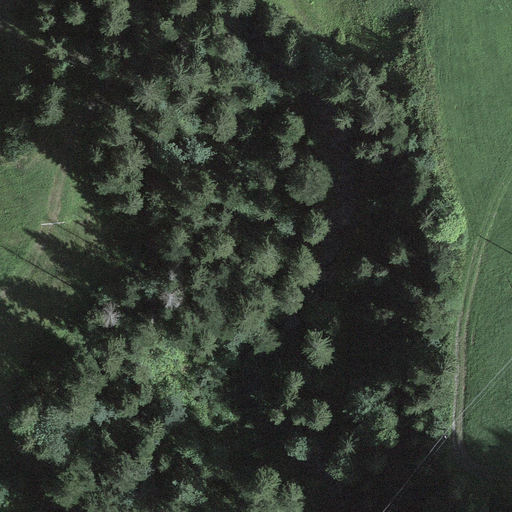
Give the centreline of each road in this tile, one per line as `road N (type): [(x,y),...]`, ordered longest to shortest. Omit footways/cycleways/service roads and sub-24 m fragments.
road 1 (track): [(511,485),(467,470),(450,440),(451,352),(472,264),(511,167)]
road 2 (track): [(0,293),(36,256),(78,132),(106,93),(106,79),(92,64),(11,37)]
road 3 (track): [(65,511),(0,403)]
